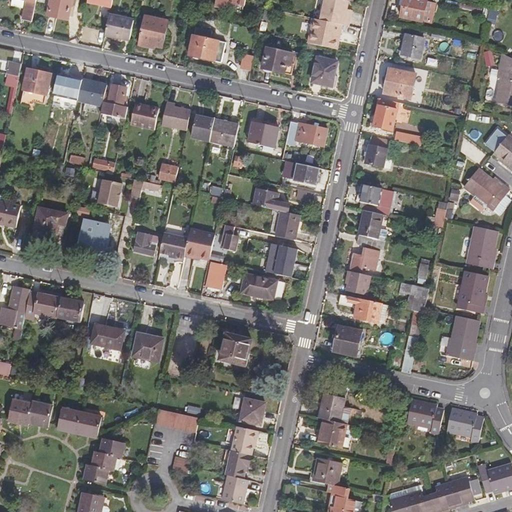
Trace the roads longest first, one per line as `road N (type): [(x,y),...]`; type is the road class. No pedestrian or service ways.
road 1 (residential): [(351,114),(0,37)]
road 2 (residential): [(304,330),(0,263)]
road 3 (residential): [(304,330),(351,114)]
road 4 (residential): [(485,393),(297,359)]
road 5 (residential): [(264,511),(297,359)]
road 6 (residential): [(485,393),(511,275)]
